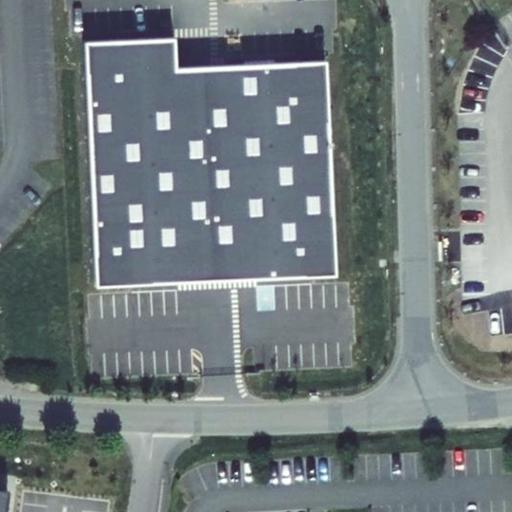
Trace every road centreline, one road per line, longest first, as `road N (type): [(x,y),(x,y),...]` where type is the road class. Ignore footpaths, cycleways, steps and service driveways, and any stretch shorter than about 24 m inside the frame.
road 1 (residential): [(0,412),(229,423),(420,414)]
road 2 (unclassified): [(420,414),(408,0)]
